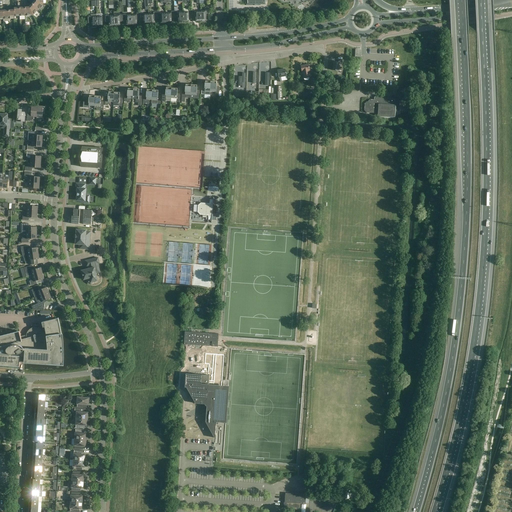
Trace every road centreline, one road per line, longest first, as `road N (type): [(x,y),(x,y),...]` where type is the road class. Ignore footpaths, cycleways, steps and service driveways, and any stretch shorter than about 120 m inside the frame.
road 1 (motorway): [(461,0),(463,268),(445,397),(415,511)]
road 2 (motorway): [(434,511),(473,347),(482,264),(480,0)]
road 3 (tertiary): [(101,371),(56,263),(54,199)]
road 4 (residential): [(321,114),(324,52),(224,62)]
road 5 (residential): [(65,91),(224,62)]
road 6 (secondary): [(80,57),(223,49)]
road 7 (secondary): [(222,37),(80,46)]
road 8 (tertiary): [(101,511),(101,371)]
road 9 (secondary): [(375,24),(511,3)]
road 10 (residential): [(21,510),(29,376)]
road 11 (secondary): [(223,49),(351,28)]
road 12 (secondary): [(349,17),(222,37)]
